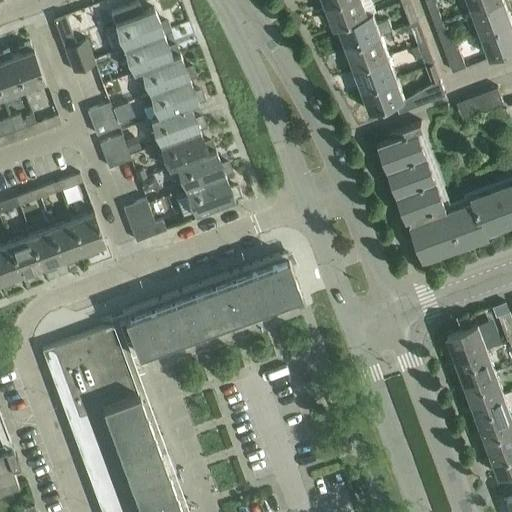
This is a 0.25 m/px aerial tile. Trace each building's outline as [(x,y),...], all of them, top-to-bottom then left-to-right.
[(142,10),(138,0),(133,0),(110,9),(114,20),(123,45),(170,28),(168,20),(160,23),(153,6),(142,10)] [(334,0),(326,3),(334,26),(338,24),(374,11),(373,10),(368,12),(363,0),(334,0)] [(411,0),(404,0),(402,1),(408,17),(416,14),(411,0)] [(435,0),(428,3),(435,23),(443,19),(435,0)] [(468,0),(472,9),(495,0),(468,0)] [(480,32),(511,20),(511,18),(505,0),(495,0),(472,9),(480,32)] [(338,24),(334,26),(337,34),(341,33),(346,45),(381,32),(392,28),(389,17),(377,21),(374,11),(338,24)] [(418,19),(409,22),(416,38),(424,35),(418,19)] [(489,56),(511,47),(511,20),(480,32),(489,56)] [(445,24),(437,27),(443,46),(452,43),(445,24)] [(169,47),(163,31),(171,29),(170,28),(123,45),(132,70),(140,67),(140,66),(179,51),(176,44),(169,47)] [(83,65),(74,41),(71,31),(59,35),(72,69),(83,65)] [(381,32),(346,45),(354,66),(389,54),(381,32)] [(83,65),(95,61),(86,36),(74,41),(83,65)] [(31,46),(29,40),(23,43),(25,48),(10,54),(22,87),(45,79),(32,46),(31,46)] [(426,40),(417,43),(424,60),(432,57),(426,40)] [(452,70),(465,65),(457,41),(452,43),(443,46),(452,70)] [(0,90),(1,95),(22,87),(10,54),(8,48),(2,50),(4,56),(0,57),(0,90)] [(186,68),(179,51),(140,66),(140,67),(149,90),(196,72),(193,65),(186,68)] [(389,54),(354,66),(362,88),(397,75),(389,54)] [(432,82),(441,79),(434,62),(425,65),(432,82)] [(194,92),(188,76),(197,73),(196,72),(149,90),(142,93),(146,104),(144,108),(147,115),(150,116),(158,113),(158,114),(205,97),(202,89),(194,92)] [(397,75),(362,88),(370,110),(397,100),(401,109),(446,92),(442,83),(441,79),(432,82),(405,97),(397,75)] [(471,114),(503,102),(497,85),(457,100),(461,112),(469,109),(471,114)] [(196,119),(190,104),(205,98),(205,97),(158,114),(158,113),(150,116),(159,141),(206,124),(203,116),(196,119)] [(107,128),(114,125),(120,123),(111,99),(98,104),(107,128)] [(96,132),(107,128),(98,104),(87,108),(96,132)] [(22,117),(20,112),(9,116),(17,137),(38,129),(35,120),(33,114),(22,117)] [(57,112),(40,118),(43,127),(60,121),(57,112)] [(9,116),(0,119),(0,140),(1,143),(17,137),(9,116)] [(445,203),(417,128),(423,126),(421,119),(391,130),(393,136),(378,141),(379,142),(385,140),(388,149),(383,151),(388,166),(387,166),(388,167),(394,165),(398,174),(393,176),(398,191),(397,191),(397,192),(404,190),(407,200),(402,201),(407,216),(406,217),(406,218),(414,215),(416,219),(410,221),(410,222),(411,221),(416,233),(421,231),(424,240),(419,242),(424,257),(423,257),(424,258),(463,244),(462,238),(471,235),(472,240),(488,234),(487,231),(502,225),(500,220),(509,217),(511,222),(511,221),(511,219),(511,216),(511,215),(511,178),(472,193),(473,197),(442,209),(440,205),(445,203)] [(205,143),(199,128),(207,125),(206,124),(159,141),(168,166),(176,163),(176,162),(215,148),(212,140),(205,143)] [(119,161),(127,158),(132,156),(123,132),(110,136),(119,161)] [(134,133),(125,136),(130,149),(139,146),(134,133)] [(108,165),(119,161),(110,136),(99,141),(108,165)] [(221,164),(215,148),(176,162),(176,163),(185,186),(232,169),(229,161),(221,164)] [(135,170),(138,177),(147,174),(144,167),(135,170)] [(230,188),(224,172),(232,170),(232,169),(185,186),(194,211),(241,194),(238,185),(230,188)] [(78,181),(75,173),(58,179),(61,187),(78,181)] [(56,189),(53,181),(37,187),(40,195),(56,189)] [(32,188),(16,194),(19,203),(35,197),(32,188)] [(11,196),(0,200),(0,209),(14,204),(11,196)] [(143,224),(154,220),(145,196),(134,200),(143,224)] [(143,224),(134,200),(122,204),(135,239),(165,227),(161,217),(154,220),(143,224)] [(105,241),(93,208),(71,216),(83,248),(84,248),(86,255),(93,252),(90,246),(104,241),(105,241)] [(72,260),(69,253),(83,248),(71,216),(51,224),(62,256),(63,256),(65,262),(72,260)] [(44,270),(50,268),(48,261),(62,256),(51,224),(30,231),(42,263),(42,264),(44,270)] [(42,263),(30,231),(8,239),(20,271),(21,271),(23,278),(35,274),(32,267),(42,264),(42,263)] [(0,280),(2,286),(8,283),(6,277),(20,271),(8,239),(0,242),(0,280)] [(137,352),(259,307),(300,292),(285,250),(121,310),(137,352)] [(507,337),(511,335),(511,317),(509,310),(499,314),(507,337)] [(102,511),(183,511),(110,314),(96,319),(99,325),(42,347),(102,511)] [(456,356),(486,345),(477,322),(447,333),(456,356)] [(465,380),(495,369),(486,345),(456,356),(465,380)] [(473,404),(504,392),(495,369),(465,380),(473,404)] [(482,426),(511,415),(511,414),(504,392),(473,404),(482,426)] [(0,443),(10,437),(0,409),(0,443)] [(491,450),(511,442),(511,415),(482,426),(491,450)] [(5,448),(3,442),(2,442),(4,448),(0,449),(0,487),(16,482),(17,482),(11,463),(19,461),(13,445),(5,448)] [(511,442),(491,450),(499,474),(511,469),(511,442)] [(24,511),(37,511),(33,502),(22,506),(24,511)]
